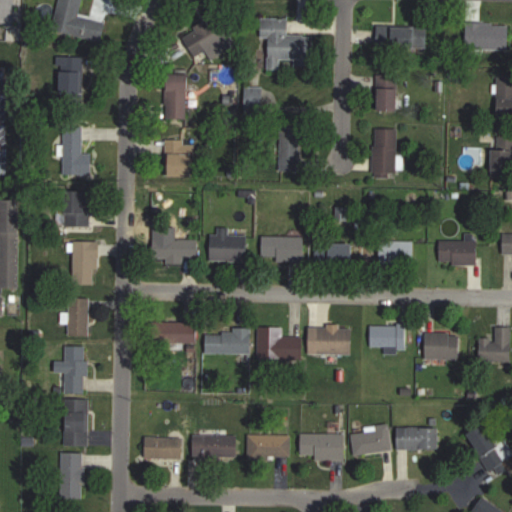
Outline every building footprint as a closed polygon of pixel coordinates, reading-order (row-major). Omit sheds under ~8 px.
[(59,0),(53,32),(104,42),(108,22),(80,16),(82,0),(59,0)] [(270,38),(270,69),(282,69),(282,59),(296,59),(296,66),(315,66),(315,35),(290,35),(290,18),(258,18),(258,38),(270,38)] [(231,49),(227,21),(187,27),(192,55),(231,49)] [(469,23),(469,50),(511,50),(511,23),(469,23)] [(420,48),(420,25),(379,26),(379,48),(420,48)] [(84,95),(84,55),(60,55),(60,95),(84,95)] [(511,116),(511,72),(498,73),(498,116),(511,116)] [(400,74),(377,74),(377,111),(401,110),(400,74)] [(168,118),(188,118),(188,76),(178,76),(178,85),(168,84),(168,118)] [(304,170),(303,146),(312,146),(312,125),(279,126),(281,170),(304,170)] [(93,153),(84,153),(84,126),(64,126),(64,175),(93,175),(93,153)] [(374,177),(399,177),(399,128),(374,128),(374,177)] [(511,175),(511,136),(496,136),(495,175),(511,175)] [(186,140),(168,140),(168,176),(198,176),(198,145),(186,145),(186,140)] [(65,226),(92,226),(92,190),(65,190),(65,226)] [(22,287),(22,198),(2,198),(1,287),(22,287)] [(212,261),(250,261),(250,235),(231,235),(231,229),(212,229),(212,261)] [(308,236),(264,236),(264,261),(308,261),(308,236)] [(200,259),(200,239),(154,239),(154,259),(200,259)] [(418,264),(418,239),(382,239),(382,264),(418,264)] [(75,284),(99,284),(99,240),(75,240),(75,284)] [(481,264),(481,240),(446,240),(446,264),(481,264)] [(317,242),(317,266),(357,266),(357,242),(317,242)] [(91,297),(69,297),(69,335),(91,335),(91,297)] [(199,342),(200,322),(159,320),(158,341),(199,342)] [(371,325),(371,347),(409,347),(409,325),(371,325)] [(511,326),(498,326),(498,337),(481,337),(481,362),(511,361),(511,326)] [(285,327),(259,327),(259,360),(305,360),(305,337),(285,337),(285,327)] [(355,327),(310,327),(310,354),(355,354),(355,327)] [(253,353),(253,330),(207,330),(207,353),(253,353)] [(427,360),(462,360),(462,332),(427,332),(427,360)] [(88,344),(67,344),(67,391),(88,391),(88,344)] [(91,409),(67,409),(67,444),(91,444),(91,409)] [(470,433),(491,472),(510,461),(489,422),(470,433)] [(394,451),(392,424),(366,426),(367,432),(354,433),(356,454),(394,451)] [(441,449),(441,426),(400,426),(400,449),(441,449)] [(347,459),(347,433),(303,433),(303,459),(347,459)] [(250,458),(293,458),(293,434),(250,434),(250,458)] [(239,435),(193,435),(193,456),(239,456),(239,435)] [(185,436),(148,436),(148,457),(185,457),(185,436)] [(63,451),(63,497),(86,497),(86,451),(63,451)] [(507,511),(510,508),(486,494),(475,511),(507,511)]
